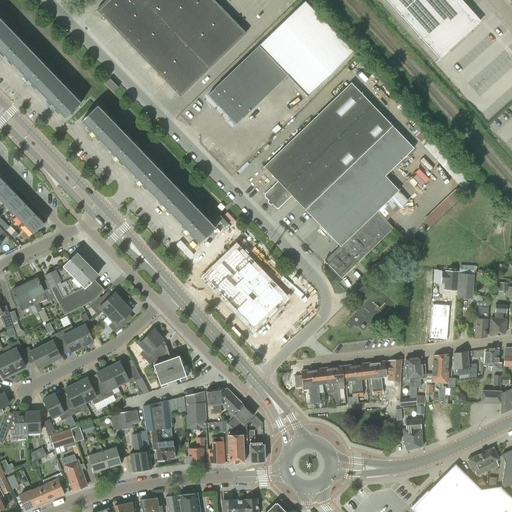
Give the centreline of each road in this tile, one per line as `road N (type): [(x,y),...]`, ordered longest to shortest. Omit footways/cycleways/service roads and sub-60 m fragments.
road 1 (unknown): [(231,191),(340,79),(359,80),(396,119),(432,161),(434,189),(379,261),(326,297)]
road 2 (residential): [(48,0),(317,282),(325,308),(304,336)]
road 3 (residential): [(54,511),(119,490),(285,474)]
road 4 (residential): [(511,339),(336,357),(304,336)]
road 5 (tertiary): [(333,467),(409,466),(511,422)]
road 6 (residential): [(161,306),(118,344),(28,391)]
road 7 (tertiary): [(101,214),(0,110)]
